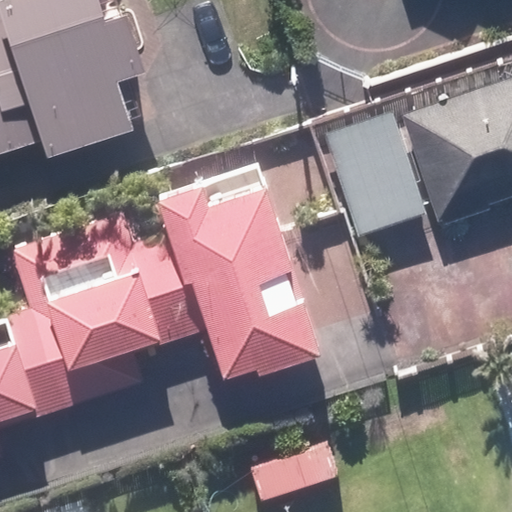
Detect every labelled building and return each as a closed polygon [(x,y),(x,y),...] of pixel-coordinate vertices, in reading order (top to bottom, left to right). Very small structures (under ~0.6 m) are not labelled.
[(0,0),(0,146),(24,139),(28,151),(114,123),(97,72),(122,64),(101,0),(0,0)] [(479,200),(511,189),(511,75),(393,113),(430,225),(481,208),(479,200)] [(384,113),(321,132),(353,232),(415,212),(384,113)] [(117,212),(2,248),(21,311),(52,406),(136,378),(126,346),(192,325),(206,369),(237,359),(241,368),(300,348),(245,181),(191,200),(185,179),(143,191),(156,233),(127,243),(117,212)] [(0,422),(52,406),(21,311),(0,316),(0,422)] [(366,423),(332,434),(349,488),(383,478),(366,423)] [(339,511),(311,444),(286,454),(276,430),(246,443),(275,511),(339,511)] [(459,511),(457,503),(441,507),(442,511),(459,511)]
